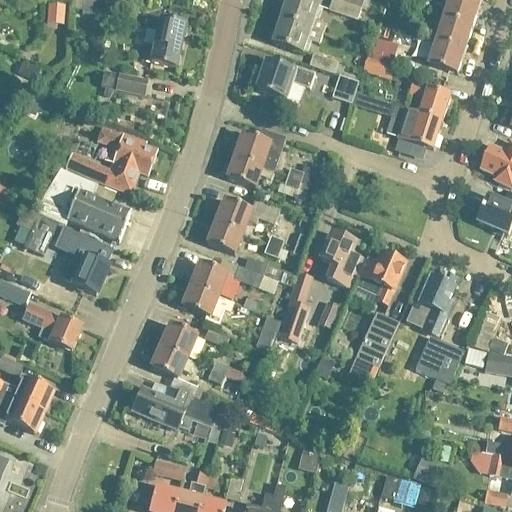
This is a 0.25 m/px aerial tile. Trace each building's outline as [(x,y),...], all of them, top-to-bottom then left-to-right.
[(94,17),(95,0),(71,0),(71,11),(81,12),(81,15),(94,17)] [(323,12),(319,10),(320,7),(298,0),(288,0),(281,22),(323,37),(327,25),(319,23),(323,12)] [(333,0),(333,1),(361,10),(365,0),(333,0)] [(472,29),(480,5),(462,0),(449,0),(444,20),(472,29)] [(361,10),(333,1),(329,12),(357,22),(361,10)] [(48,5),(46,25),(64,26),(65,6),(48,5)] [(390,15),(386,27),(396,30),(399,18),(390,15)] [(175,70),(185,27),(160,21),(159,23),(145,19),(143,29),(157,32),(154,47),(144,45),(140,62),(175,70)] [(465,52),(472,29),(444,20),(436,43),(465,52)] [(320,45),(323,37),(281,22),(273,45),(303,55),(308,41),(320,45)] [(392,42),(396,30),(386,27),(382,39),(392,42)] [(457,76),(465,52),(436,43),(429,67),(457,76)] [(91,48),(90,54),(92,58),(98,59),(103,57),(105,51),(102,46),(96,44),(91,48)] [(377,46),(373,57),(392,63),(396,52),(377,46)] [(334,76),(338,65),(314,56),(310,67),(334,76)] [(390,81),(395,68),(368,59),(364,73),(390,81)] [(287,102),(293,85),(310,91),(316,76),(294,69),(293,73),(267,64),(265,67),(262,66),(262,67),(265,68),(257,92),(268,96),(268,97),(272,98),(272,97),(287,102)] [(100,90),(114,93),(118,77),(104,74),(100,90)] [(147,83),(118,77),(114,93),(145,99),(147,83)] [(351,105),(359,84),(339,78),(332,99),(351,105)] [(441,95),(442,93),(414,84),(410,96),(425,100),(420,115),(420,117),(442,124),(450,98),(441,95)] [(390,117),(403,122),(394,153),(410,158),(414,145),(433,151),(442,124),(420,117),(393,108),(393,106),(356,94),(352,106),(390,118),(390,117)] [(273,174),(284,140),(260,132),(257,141),(242,136),(234,157),(245,160),(244,164),(261,170),(273,174)] [(70,160),(65,176),(97,187),(98,186),(130,197),(138,175),(146,178),(156,152),(101,133),(97,142),(110,147),(104,163),(113,166),(110,174),(70,160)] [(511,158),(491,149),(481,172),(511,185),(511,158)] [(258,178),(261,170),(244,164),(245,160),(234,157),(226,181),(254,191),(258,178)] [(290,170),(288,177),(322,189),(325,180),(320,178),(322,171),(304,165),(301,174),(290,170)] [(92,200),(97,187),(65,176),(60,174),(35,218),(63,230),(65,225),(118,246),(130,215),(92,200)] [(322,191),(322,189),(288,177),(281,196),(294,200),(295,196),(312,202),(313,198),(319,200),(321,193),(316,191),(317,189),(322,191)] [(508,237),(511,226),(511,195),(509,194),(504,205),(489,199),(486,204),(478,225),(491,230),(508,237)] [(223,202),(214,224),(242,234),(246,222),(255,225),(258,220),(274,226),(279,212),(254,202),(250,212),(223,202)] [(42,258),(56,227),(37,219),(36,220),(23,215),(16,229),(30,235),(25,247),(23,250),(42,258)] [(241,236),(242,234),(214,224),(206,246),(233,257),(241,236)] [(62,230),(53,251),(72,259),(62,281),(73,285),(72,287),(95,297),(108,268),(104,266),(111,252),(62,230)] [(363,261),(350,256),(355,246),(330,235),(319,262),(332,267),(325,282),(349,293),(363,261)] [(300,237),(292,256),(300,259),(307,240),(300,237)] [(279,251),(282,243),(270,239),(267,247),(279,251)] [(279,251),(267,247),(264,255),(276,260),(279,251)] [(404,267),(380,257),(376,267),(363,262),(356,277),(360,279),(356,289),(378,299),(377,301),(386,305),(391,293),(392,293),(404,267)] [(265,268),(266,267),(247,260),(243,271),(261,278),(262,276),(265,268)] [(217,297),(218,296),(232,301),(239,285),(233,282),(234,281),(225,277),(226,275),(199,265),(190,287),(217,297)] [(265,268),(262,276),(276,281),(276,282),(289,287),(293,278),(279,273),(265,268)] [(257,291),(261,278),(243,271),(238,269),(234,281),(233,282),(257,291)] [(295,343),(307,307),(303,306),(310,281),(298,277),(290,305),(279,337),(295,343)] [(440,329),(451,304),(447,303),(456,284),(446,280),(443,285),(429,279),(423,292),(419,290),(411,308),(426,315),(419,330),(436,338),(440,329)] [(31,295),(23,292),(13,287),(0,281),(0,299),(24,310),(31,295)] [(223,302),(216,299),(217,297),(190,287),(181,309),(208,320),(212,310),(219,313),(223,302)] [(258,306),(245,301),(242,310),(255,315),(258,306)] [(70,353),(81,329),(60,319),(28,306),(21,323),(41,331),(38,339),(70,353)] [(331,337),(341,315),(327,308),(317,331),(331,337)] [(412,331),(415,316),(401,313),(398,328),(412,331)] [(371,386),(397,325),(375,315),(349,377),(371,386)] [(485,315),(472,349),(487,355),(488,352),(503,358),(508,346),(493,340),(500,321),(485,315)] [(270,355),(281,325),(266,320),(255,350),(270,355)] [(186,360),(196,338),(169,326),(159,348),(186,360)] [(224,352),(227,343),(206,337),(204,346),(224,352)] [(448,387),(463,354),(428,339),(414,372),(448,387)] [(189,375),(194,365),(186,361),(186,360),(159,348),(150,370),(176,382),(181,371),(189,375)] [(467,351),(464,366),(482,371),(486,356),(467,351)] [(0,359),(0,373),(17,380),(23,368),(14,364),(16,361),(4,356),(2,359),(1,358),(0,359)] [(511,360),(487,356),(485,371),(484,374),(511,379),(511,360)] [(320,360),(313,376),(324,381),(331,364),(320,360)] [(278,382),(282,365),(273,363),(269,380),(278,382)] [(223,378),(226,370),(215,365),(211,373),(223,378)] [(226,370),(223,378),(248,389),(252,379),(228,368),(226,370)] [(220,386),(223,378),(211,373),(208,381),(220,386)] [(0,394),(43,414),(53,392),(22,378),(16,392),(0,385),(0,394)] [(211,432),(218,412),(190,399),(169,390),(165,401),(141,390),(131,413),(162,427),(176,433),(178,429),(187,433),(191,423),(211,432)] [(34,435),(43,414),(0,394),(0,427),(3,428),(5,422),(34,435)] [(225,414),(218,412),(211,432),(207,444),(215,447),(225,414)] [(253,414),(249,423),(285,438),(289,429),(253,414)] [(511,433),(511,421),(500,419),(497,431),(511,433)] [(419,425),(416,439),(429,440),(430,431),(427,426),(419,425)] [(222,432),(219,445),(231,448),(234,435),(222,432)] [(256,434),(253,447),(262,449),(265,436),(256,434)] [(287,444),(284,455),(294,458),(297,447),(287,444)] [(502,470),(504,459),(492,456),(489,467),(502,470)] [(424,459),(414,481),(438,491),(447,469),(424,459)] [(181,484),(185,470),(155,463),(152,476),(181,484)] [(511,471),(502,470),(489,467),(488,477),(511,482),(511,487),(510,496),(511,496),(511,471)] [(346,493),(373,499),(379,474),(353,468),(346,493)] [(204,488),(207,476),(198,474),(195,486),(192,485),(189,497),(178,495),(173,511),(198,511),(201,501),(204,488)] [(217,479),(207,476),(204,488),(206,489),(214,491),(217,479)] [(401,481),(400,483),(387,479),(381,499),(394,502),(393,506),(413,511),(415,506),(419,490),(420,487),(401,481)] [(230,482),(225,500),(236,504),(241,486),(230,482)] [(279,511),(285,490),(276,487),(273,500),(269,511),(279,511)] [(173,511),(178,495),(154,488),(148,511),(173,511)] [(419,490),(415,506),(432,511),(437,494),(419,490)] [(504,509),(506,497),(485,493),(483,505),(504,509)] [(269,511),(273,500),(263,497),(260,510),(246,506),(244,511),(269,511)] [(340,511),(343,502),(334,499),(330,511),(340,511)] [(223,511),(225,507),(201,501),(198,511),(223,511)]
